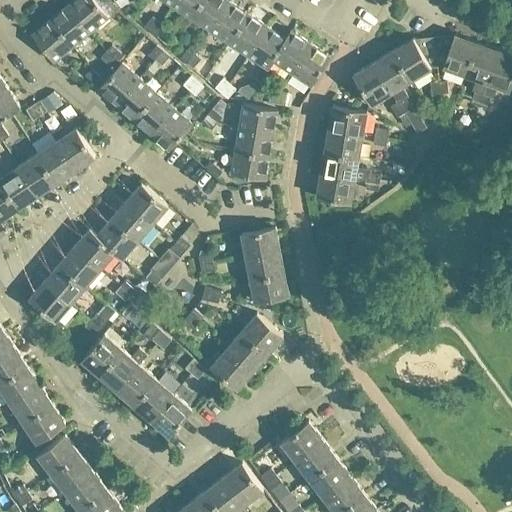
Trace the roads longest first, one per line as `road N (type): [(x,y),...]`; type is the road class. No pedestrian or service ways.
road 1 (residential): [(434,511),(335,377),(308,369),(285,376),(172,471),(65,390),(0,293)]
road 2 (residential): [(0,283),(123,140)]
road 3 (residential): [(123,140),(0,27)]
road 4 (residential): [(252,207),(208,220),(123,140)]
